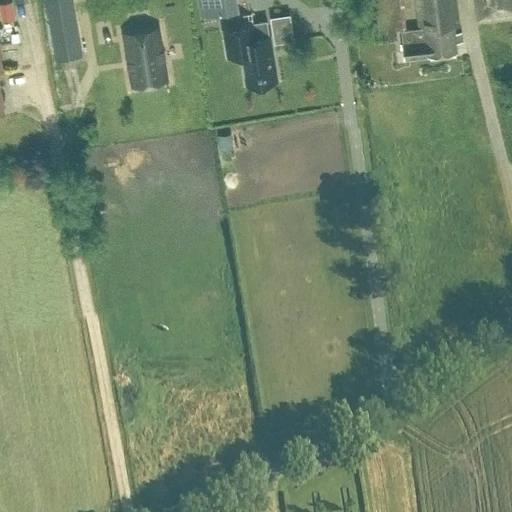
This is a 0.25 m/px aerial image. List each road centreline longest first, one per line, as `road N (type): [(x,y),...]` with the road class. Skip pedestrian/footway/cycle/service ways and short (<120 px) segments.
road 1 (track): [(124,511),(58,151)]
road 2 (unclassified): [(201,511),(383,411),(511,323)]
road 3 (unknown): [(511,220),(466,11)]
